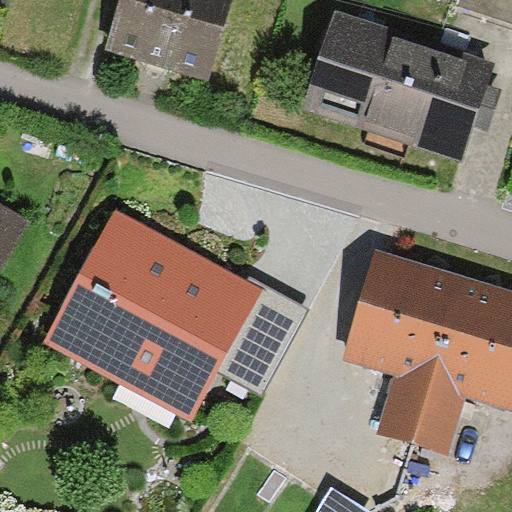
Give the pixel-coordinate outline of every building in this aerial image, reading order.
[(223,0),(113,0),(105,27),(205,58),(223,0)] [(483,57),(330,11),(307,87),(460,133),(483,57)] [(210,339),(234,294),(173,262),(182,244),(114,209),(83,268),(89,272),(61,326),(119,356),(125,344),(189,378),(210,339)] [(511,384),(511,291),(374,249),(345,342),(396,358),(377,422),(437,441),(458,374),(510,390),(511,384)] [(234,294),(210,339),(268,370),(304,300),(246,270),(234,294)] [(369,511),(371,510),(324,482),(305,511),(369,511)]
